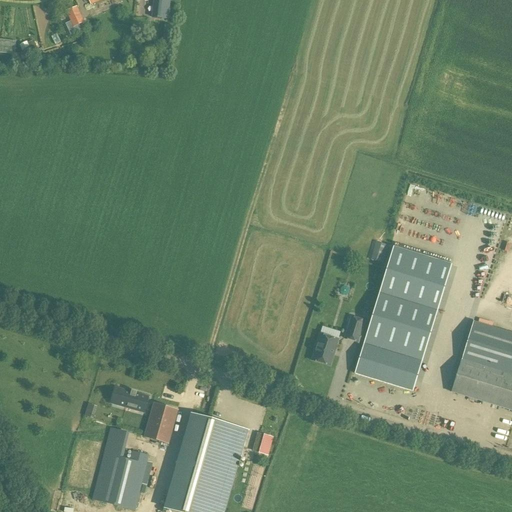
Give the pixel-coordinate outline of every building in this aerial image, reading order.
[(33,0),(40,43),(54,41),(47,0),(33,0)] [(170,5),(153,3),(152,14),(169,16),(170,5)] [(7,6),(4,48),(17,49),(20,7),(7,6)] [(66,12),(69,20),(80,15),(77,7),(66,12)] [(31,52),(38,49),(34,40),(27,43),(31,52)] [(375,242),(370,261),(383,264),(388,246),(382,244),(375,242)] [(412,391),(452,262),(395,245),(355,373),(412,391)] [(456,296),(444,291),(441,299),(453,304),(456,296)] [(359,344),(366,321),(350,316),(343,339),(359,344)] [(511,411),(511,334),(473,323),(452,393),(511,411)] [(330,366),(338,340),(320,335),(317,344),(315,344),(313,350),(314,352),(312,361),(330,366)] [(122,389),(117,407),(144,414),(149,397),(137,393),(138,393),(132,391),(132,392),(122,389)] [(177,412),(154,405),(154,406),(153,410),(152,414),(145,438),(168,444),(177,412)] [(410,417),(419,420),(422,409),(413,406),(410,417)] [(426,419),(436,419),(436,408),(426,408),(426,419)] [(443,424),(450,426),(454,413),(447,411),(443,424)] [(224,511),(247,431),(193,416),(167,509),(176,511),(224,511)] [(130,460),(123,459),(129,433),(111,429),(93,501),(134,511),(148,456),(132,452),(130,460)] [(266,456),(271,437),(260,434),(254,452),(266,456)]
